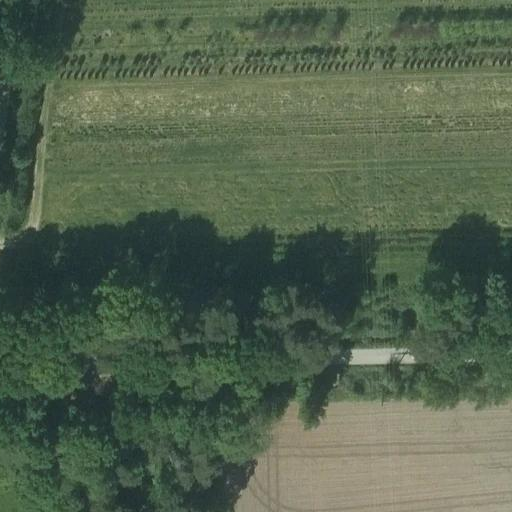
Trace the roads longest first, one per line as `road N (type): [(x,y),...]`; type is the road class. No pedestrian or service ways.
road 1 (track): [(0,356),(511,345)]
road 2 (track): [(149,511),(34,356)]
road 3 (unclassified): [(0,177),(26,0)]
